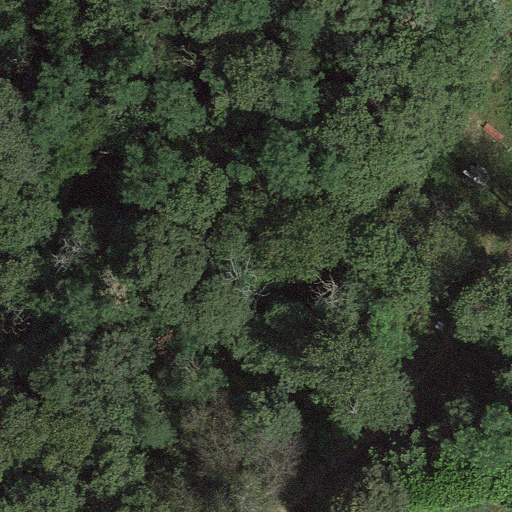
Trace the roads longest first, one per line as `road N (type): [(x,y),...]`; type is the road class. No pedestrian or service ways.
road 1 (track): [(404,390),(479,91)]
road 2 (track): [(247,511),(404,390)]
